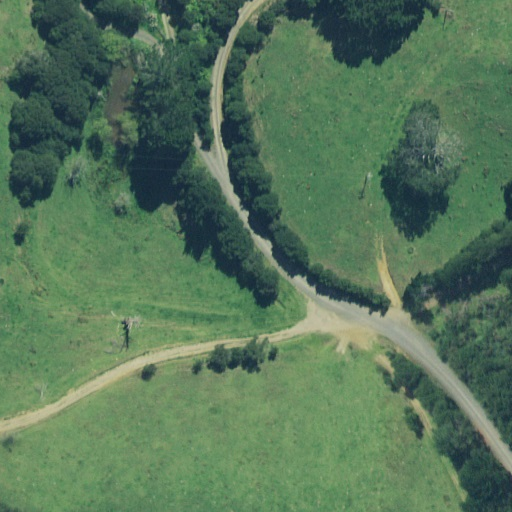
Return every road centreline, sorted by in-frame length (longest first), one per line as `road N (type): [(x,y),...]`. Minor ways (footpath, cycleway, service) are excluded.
road 1 (unclassified): [(243,0),(220,33),(207,80),(214,156),(229,204),(291,279),(404,329),(446,360),(511,457)]
road 2 (track): [(215,51),(119,28),(98,0)]
